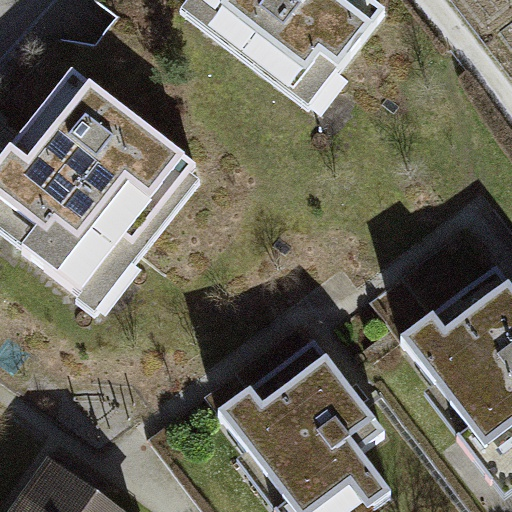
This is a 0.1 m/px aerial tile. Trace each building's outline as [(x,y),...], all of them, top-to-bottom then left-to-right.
[(376,15),(356,0),(191,0),(224,25),(213,39),(285,94),(312,60),(331,74),(376,15)] [(0,212),(28,234),(14,253),(73,299),(116,243),(125,251),(188,169),(64,74),(0,157),(0,212)] [(511,289),(497,271),(402,346),(468,431),(453,443),(489,488),(511,470),(511,289)] [(316,345),(218,417),(284,506),(275,511),(377,511),(390,503),(358,459),(386,439),(316,345)] [(66,471),(51,460),(14,511),(121,511),(104,499),(110,490),(72,463),(66,471)]
